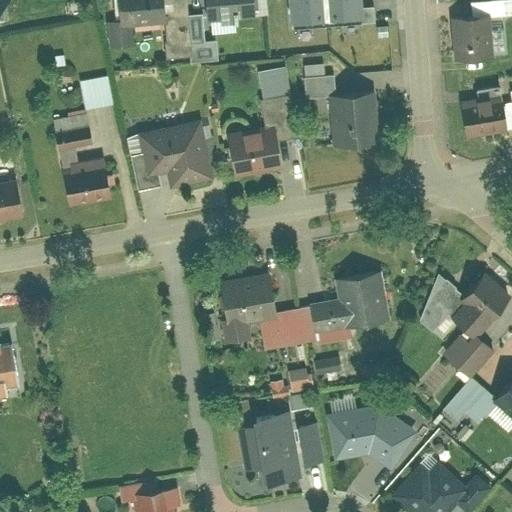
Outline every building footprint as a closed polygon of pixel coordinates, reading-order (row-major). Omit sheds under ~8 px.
[(162,0),(119,0),(122,20),(164,16),(162,0)] [(193,13),(196,45),(211,44),(209,24),(261,19),(258,0),(210,0),(212,12),(193,13)] [(357,0),(285,0),(287,23),(359,18),(357,0)] [(482,20),(454,23),(457,56),(485,54),(482,20)] [(376,93),(339,95),(337,74),(304,76),(306,97),(331,95),(334,143),(380,140),(376,93)] [(58,121),(64,150),(102,143),(94,106),(114,102),(109,75),(83,80),(90,115),(58,121)] [(232,134),(239,174),(278,167),(273,133),(297,129),(291,91),(258,96),(263,129),(232,134)] [(503,104),(459,109),(462,139),(507,133),(503,104)] [(199,120),(142,132),(151,175),(172,170),(175,184),(211,177),(199,120)] [(68,173),(72,204),(116,198),(112,167),(68,173)] [(20,177),(0,180),(0,216),(25,212),(20,177)] [(509,292),(482,268),(460,294),(467,300),(452,317),(472,334),(509,292)] [(337,299),(317,302),(321,329),(383,321),(377,272),(335,278),(337,299)] [(266,277),(220,284),(229,343),(248,340),(245,320),(273,315),(266,277)] [(15,338),(0,340),(0,391),(24,387),(15,338)] [(511,373),(496,396),(472,377),(446,411),(454,417),(461,408),(485,427),(500,406),(511,415),(511,373)] [(328,414),(336,459),(366,453),(391,474),(421,437),(380,404),(357,408),(328,414)] [(295,419),(232,427),(238,470),(262,467),(264,482),(305,477),(303,465),(324,462),(319,426),(296,429),(295,419)] [(423,462),(389,499),(403,511),(445,511),(452,504),(459,510),(478,489),(466,479),(456,491),(423,462)] [(138,511),(172,511),(170,496),(137,501),(138,511)]
